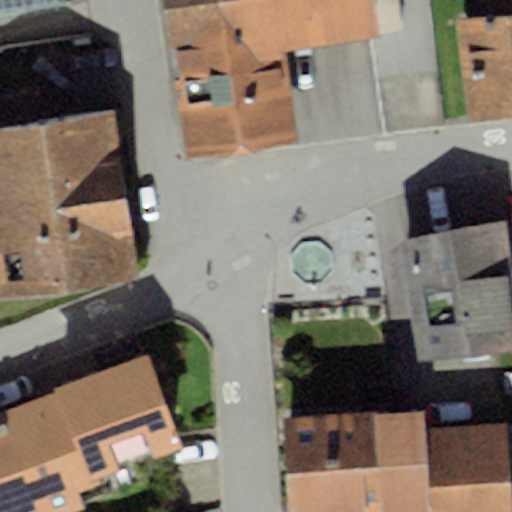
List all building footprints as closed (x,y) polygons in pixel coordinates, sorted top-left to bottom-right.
[(163,0),(187,159),(297,142),(283,51),(405,33),(400,0),(163,0)] [(511,0),(483,0),(485,15),(459,18),(472,123),(511,117),(511,0)] [(113,112),(0,127),(0,298),(137,279),(113,112)] [(511,294),(501,224),(398,240),(417,366),(511,350),(511,294)] [(58,389),(91,489),(187,454),(150,356),(58,389)] [(91,489),(58,389),(0,410),(0,511),(79,511),(73,496),(91,489)] [(423,409),(281,418),(286,511),(430,511),(425,429),(423,409)] [(510,511),(506,423),(425,429),(430,511),(510,511)]
